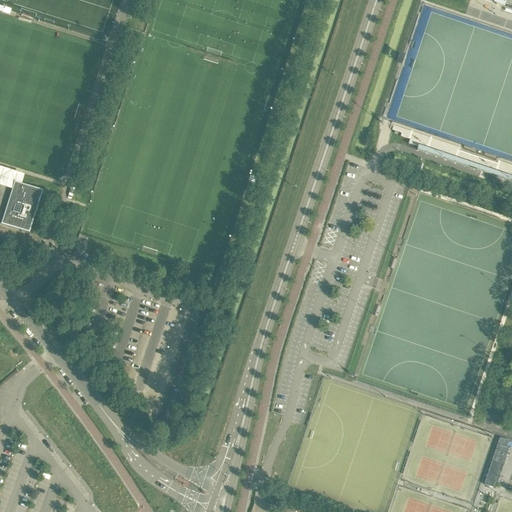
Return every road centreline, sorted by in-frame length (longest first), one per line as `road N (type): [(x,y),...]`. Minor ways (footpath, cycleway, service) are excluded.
road 1 (secondary): [(376,0),(264,333),(242,424)]
road 2 (tertiary): [(118,431),(0,288)]
road 3 (tertiary): [(118,431),(146,471),(210,507)]
